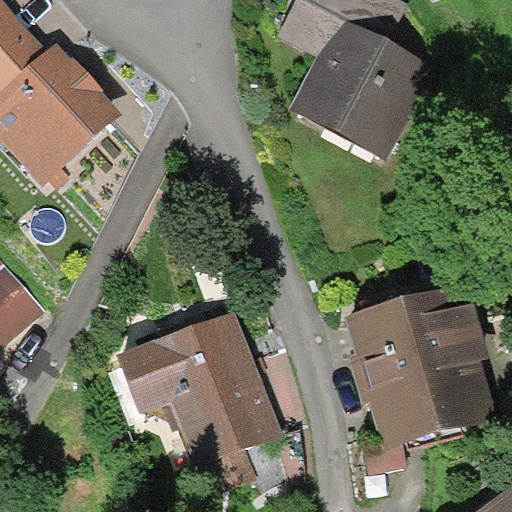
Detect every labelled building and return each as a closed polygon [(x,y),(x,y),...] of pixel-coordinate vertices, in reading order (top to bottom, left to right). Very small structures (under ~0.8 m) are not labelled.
[(49,53),(0,0),(0,142),(44,190),(122,119),(101,96),(105,92),(90,76),(76,61),(73,63),(57,46),(49,53)] [(410,6),(398,0),(297,0),(277,37),(318,59),(290,111),(386,163),(437,70),(389,44),(410,6)] [(0,351),(46,312),(0,259),(0,351)] [(451,291),(345,320),(355,357),(350,359),(355,379),(364,408),(370,406),(384,456),(499,424),(482,364),(491,361),(476,307),(457,312),(451,291)] [(237,314),(117,359),(141,419),(173,407),(197,471),(211,466),(222,494),(257,480),(246,451),(284,437),(237,314)] [(511,511),(511,488),(483,511),(511,511)]
